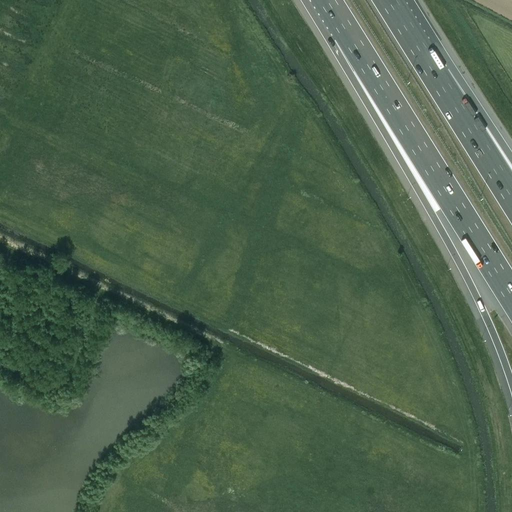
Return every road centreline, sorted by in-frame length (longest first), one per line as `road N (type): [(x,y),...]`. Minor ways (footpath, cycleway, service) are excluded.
road 1 (motorway): [(345,31),(395,154),(458,261),(511,384)]
road 2 (motorway): [(345,31),(511,297)]
road 3 (motorway): [(511,200),(432,72)]
